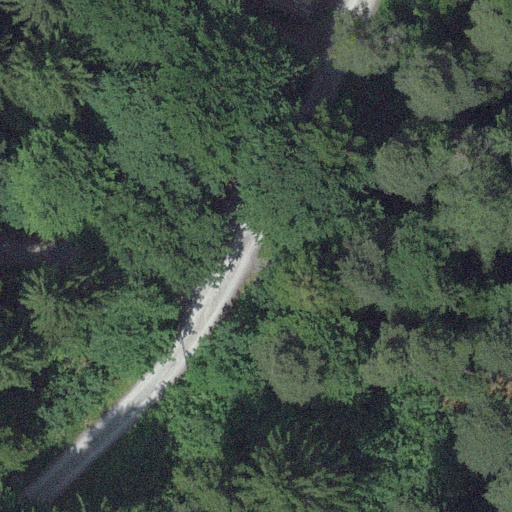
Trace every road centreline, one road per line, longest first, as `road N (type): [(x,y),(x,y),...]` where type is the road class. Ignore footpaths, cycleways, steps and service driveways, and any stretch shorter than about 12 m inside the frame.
road 1 (track): [(366,0),(212,311),(153,385),(24,511)]
road 2 (track): [(0,238),(511,252)]
